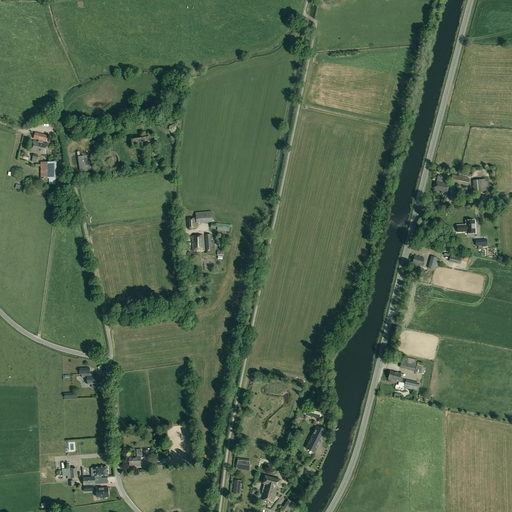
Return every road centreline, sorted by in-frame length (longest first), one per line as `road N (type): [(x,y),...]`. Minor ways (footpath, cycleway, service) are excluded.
road 1 (tertiary): [(329,511),(356,453),(417,206)]
road 2 (unclassified): [(0,311),(39,340),(109,363),(117,481),(137,511)]
road 3 (track): [(39,340),(60,156),(45,128)]
road 4 (tertiary): [(417,206),(471,0)]
